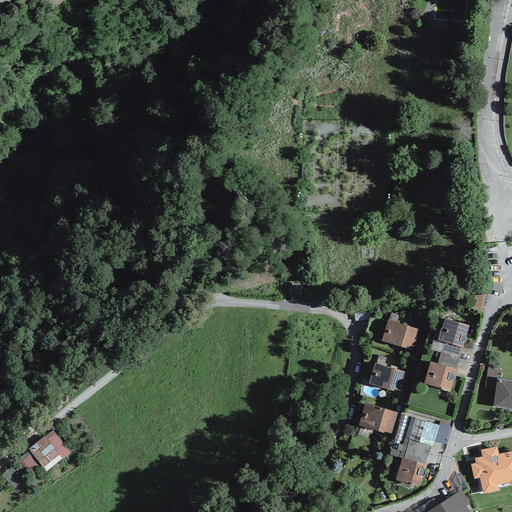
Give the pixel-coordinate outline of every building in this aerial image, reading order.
[(469,326),(445,319),(442,329),(441,328),(437,340),(443,342),(462,348),(464,342),(465,342),(466,341),(466,340),(466,339),(466,337),(466,336),(469,326)] [(411,350),(418,329),(388,320),(381,341),(411,350)] [(456,369),(462,348),(443,342),(437,364),(456,369)] [(437,364),(430,362),(424,384),(450,391),(453,381),(454,380),(455,379),(455,378),(455,377),(455,376),(457,369),(456,369),(437,364)] [(400,391),(405,372),(375,363),(368,384),(393,392),(394,389),(400,391)] [(497,379),(500,379),(501,369),(488,368),(485,388),(496,389),(497,379)] [(511,380),(500,379),(497,379),(496,389),(493,407),(511,409),(511,380)] [(391,434),(398,413),(365,403),(358,426),(384,434),(384,432),(391,434)] [(439,425),(411,418),(405,439),(430,446),(433,446),(439,425)] [(65,456),(49,436),(42,442),(40,439),(23,452),(26,455),(17,463),(29,478),(39,470),(42,474),(65,456)] [(424,464),(430,446),(405,439),(404,438),(399,457),(401,458),(403,459),(424,464)] [(511,485),(511,451),(499,454),(497,447),(480,450),(482,457),(474,459),(475,463),(471,464),(474,479),(479,478),(483,494),(499,491),(497,486),(509,483),(510,486),(511,485)] [(424,470),(425,465),(424,464),(403,459),(401,458),(394,480),(418,487),(419,485),(420,486),(422,476),(423,476),(424,475),(425,474),(425,472),(425,471),(424,470)] [(470,504),(461,490),(427,511),(470,511),(466,506),(470,504)]
